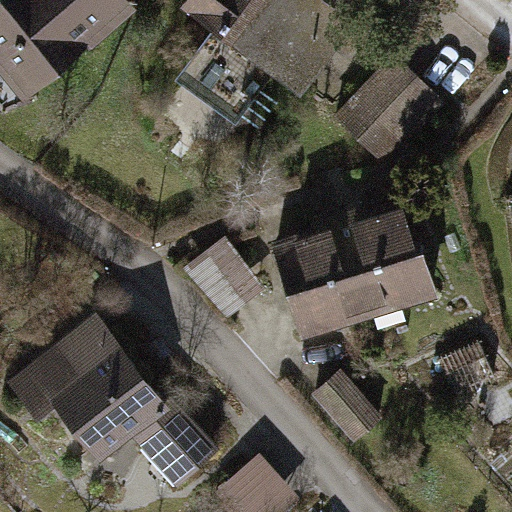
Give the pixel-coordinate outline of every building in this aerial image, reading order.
[(23,94),(29,102),(141,16),(128,0),(3,0),(0,3),(0,64),(4,69),(0,72),(0,102),(5,108),(23,94)] [(273,0),(198,0),(194,7),(205,15),(171,62),(219,96),(254,47),(244,40),(273,0)] [(450,104),(400,56),(339,119),(388,167),(450,104)] [(419,197),(351,216),(379,318),(383,330),(418,320),(414,307),(447,298),(419,197)] [(379,318),(351,216),(280,235),(309,338),(379,318)] [(195,267),(233,315),(271,285),(233,237),(195,267)] [(158,509),(226,450),(103,309),(18,382),(48,416),(67,400),(114,454),(138,433),(149,445),(122,469),(158,509)] [(317,395),(363,450),(396,422),(350,367),(317,395)] [(295,511),(308,500),(266,453),(222,492),(239,511),(295,511)]
